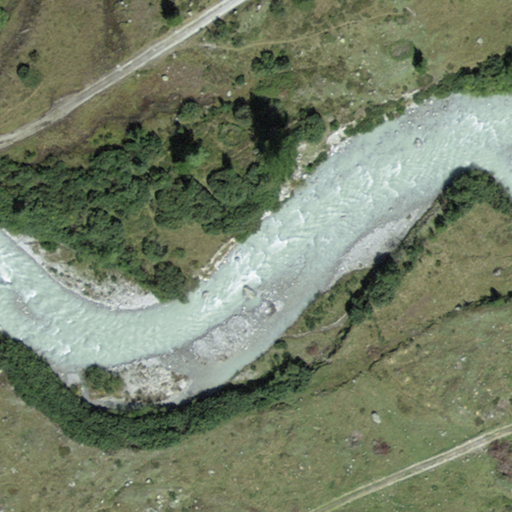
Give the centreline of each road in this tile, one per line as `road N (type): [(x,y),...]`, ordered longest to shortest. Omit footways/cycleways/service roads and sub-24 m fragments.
road 1 (track): [(0,137),(38,124),(234,0)]
road 2 (track): [(321,511),(511,428)]
